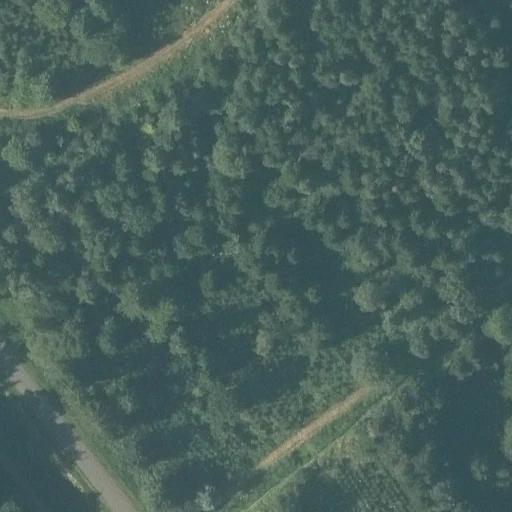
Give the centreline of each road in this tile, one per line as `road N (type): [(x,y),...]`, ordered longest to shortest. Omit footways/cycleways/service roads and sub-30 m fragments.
road 1 (track): [(202,511),(511,277)]
road 2 (track): [(0,110),(52,101),(144,66),(232,0)]
road 3 (unclassified): [(121,511),(0,355)]
